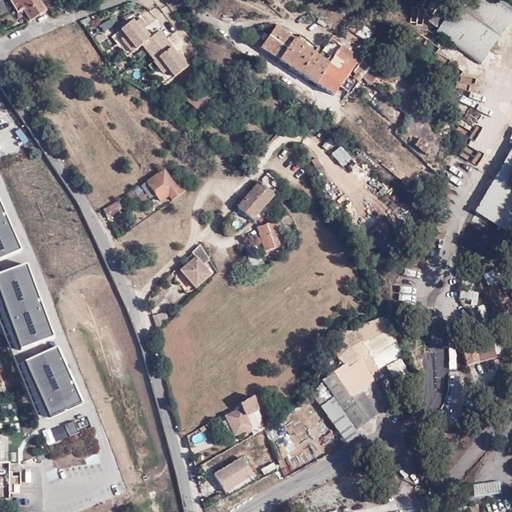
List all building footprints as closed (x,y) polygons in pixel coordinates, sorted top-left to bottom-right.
[(11,0),(18,10),(22,8),(30,19),(46,10),(39,0),(11,0)] [(436,31),(480,63),(511,18),(511,6),(502,0),(458,0),(444,20),(434,12),(427,21),(438,29),(436,31)] [(176,50),(157,27),(145,37),(139,28),(145,23),(138,15),(132,20),(130,17),(118,27),(123,33),(119,36),(130,50),(139,42),(161,69),(166,65),(172,73),(188,61),(177,49),(176,50)] [(313,81),(309,47),(276,23),(267,35),(262,32),(256,41),(313,81)] [(313,81),(333,96),(356,63),(337,49),(329,62),(309,47),(313,81)] [(360,60),(352,71),(356,73),(353,78),(358,82),(361,78),(371,86),(378,76),(360,60)] [(205,119),(216,106),(189,81),(177,94),(205,119)] [(415,143),(426,154),(434,147),(423,136),(415,143)] [(342,145),(331,152),(339,165),(351,158),(342,145)] [(511,149),(475,212),(511,233),(511,231),(511,149)] [(167,197),(170,202),(186,191),(181,183),(176,187),(166,174),(150,184),(147,180),(103,209),(106,215),(138,195),(142,200),(149,196),(152,199),(158,196),(162,201),(167,197)] [(273,195),(260,183),(237,207),(253,221),(260,216),(256,213),(273,195)] [(0,255),(21,248),(0,186),(0,321),(36,424),(44,421),(47,428),(86,415),(82,402),(83,402),(62,343),(44,349),(41,341),(57,336),(30,259),(0,269),(0,255)] [(262,249),(280,245),(276,223),(257,227),(262,249)] [(491,227),(483,240),(499,249),(506,236),(491,227)] [(210,254),(201,243),(192,252),(197,257),(189,263),(181,272),(194,287),(214,268),(206,259),(210,254)] [(251,263),(260,261),(258,250),(249,251),(251,263)] [(197,257),(192,252),(185,259),(189,263),(197,257)] [(511,293),(494,259),(480,266),(499,301),(511,293)] [(475,309),(479,290),(463,287),(459,305),(475,309)] [(155,323),(163,322),(161,309),(153,310),(155,323)] [(380,334),(383,339),(388,337),(388,338),(395,335),(385,315),(352,330),(357,340),(354,342),(356,346),(340,353),(346,364),(358,359),(359,361),(366,358),(359,343),(380,334)] [(461,346),(467,366),(494,357),(490,346),(475,351),(472,342),(461,346)] [(393,380),(409,371),(401,357),(385,365),(393,380)] [(345,440),(353,434),(381,415),(346,365),(324,379),(310,390),(345,440)] [(246,428),(250,434),(266,425),(252,398),(237,406),(238,408),(224,416),(235,435),(246,428)] [(51,429),(56,441),(80,432),(75,420),(51,429)] [(204,432),(192,435),(194,443),(207,439),(204,432)] [(0,498),(10,499),(11,492),(21,492),(21,470),(11,470),(11,462),(2,461),(2,441),(0,440),(0,498)] [(223,489),(252,472),(241,453),(212,469),(223,489)] [(472,484),(474,496),(499,492),(497,480),(472,484)]
